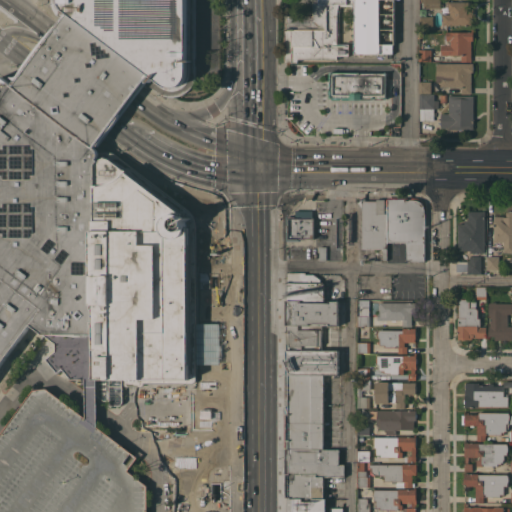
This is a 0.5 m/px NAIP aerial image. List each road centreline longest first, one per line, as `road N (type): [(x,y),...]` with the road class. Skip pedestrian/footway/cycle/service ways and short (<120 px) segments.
road 1 (primary): [(254,171),(257,511)]
road 2 (residential): [(441,172),(441,511)]
road 3 (primary): [(428,171),(254,171)]
road 4 (residential): [(502,0),(501,172)]
road 5 (primary): [(112,124),(173,162),(220,178),(254,171)]
road 6 (primary): [(254,171),(234,151),(132,97)]
